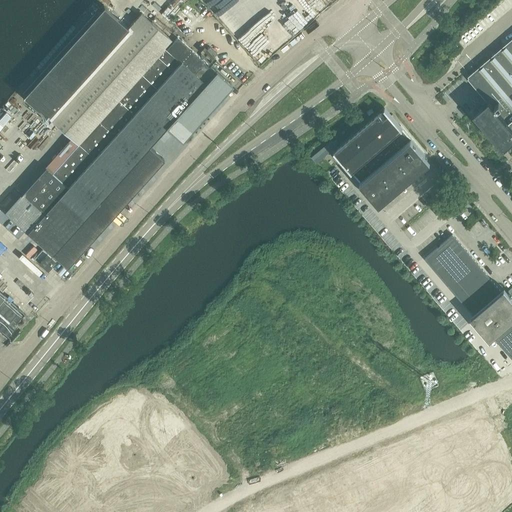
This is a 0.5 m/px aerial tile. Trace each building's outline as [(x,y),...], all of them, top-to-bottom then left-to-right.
[(21,192),(5,211),(28,232),(51,253),(149,145),(167,125),(166,125),(176,114),(196,92),(204,83),(163,45),(174,33),(176,34),(194,14),(178,0),(149,0),(127,26),(103,5),(23,94),(71,138),(45,167),(22,193),(21,192)] [(174,33),(163,45),(204,83),(196,92),(211,106),(231,83),(215,69),(177,35),(176,34),(174,33)] [(468,76),(467,76),(487,100),(473,112),(503,147),(511,140),(511,37),(502,46),(501,47),(496,52),(494,53),(468,75),(468,76)] [(210,46),(206,50),(213,57),(217,52),(210,46)] [(176,114),(166,125),(167,125),(171,129),(182,139),(191,128),(211,106),(196,92),(176,114)] [(380,113),(372,120),(336,151),(351,168),(350,169),(378,202),(429,158),(401,125),(400,126),(390,114),(385,118),(380,113)] [(149,145),(51,253),(52,253),(67,266),(130,195),(164,158),(149,145)] [(490,339),(494,336),(511,357),(511,295),(504,287),(501,290),(453,234),(425,257),(473,314),(470,316),(490,339)] [(0,295),(0,331),(7,337),(15,329),(12,326),(22,315),(2,298),(0,295)] [(16,324),(20,328),(29,318),(25,314),(16,324)] [(343,478),(330,486),(345,511),(383,511),(357,470),(346,477),(343,478)] [(308,492),(277,511),(304,511),(316,505),(316,504),(308,492)] [(437,501),(427,511),(449,511),(447,510),(437,501)]
